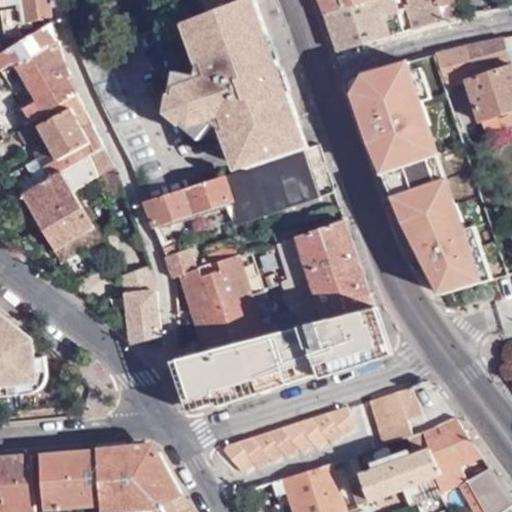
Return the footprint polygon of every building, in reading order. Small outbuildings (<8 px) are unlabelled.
[(0,0),(0,18),(4,39),(18,36),(19,31),(31,27),(30,24),(52,17),(50,0),(0,0)] [(309,150),(256,0),(253,0),(178,25),(193,66),(190,73),(183,72),(182,80),(200,130),(206,133),(210,129),(216,134),(221,147),(237,142),(247,170),(305,151),(309,150)] [(253,0),(205,0),(210,13),(253,0)] [(321,0),(326,14),(372,0),(321,0)] [(438,0),(372,0),(326,14),(341,52),(444,21),(438,0)] [(438,0),(444,21),(452,19),(447,3),(456,0),(438,0)] [(57,35),(53,23),(0,56),(0,72),(16,63),(39,101),(26,109),(33,121),(38,118),(80,94),(65,61),(57,35)] [(462,49),(437,56),(447,86),(467,80),(482,124),(511,114),(511,60),(505,40),(462,49)] [(411,241),(437,294),(509,277),(447,86),(437,56),(359,75),(348,93),(368,147),(378,174),(411,241)] [(182,80),(183,72),(177,71),(167,111),(201,139),(206,133),(200,130),(182,80)] [(107,148),(80,94),(38,118),(56,150),(52,152),(47,146),(37,152),(52,179),(63,173),(90,157),(107,148)] [(337,192),(321,146),(309,150),(305,151),(321,198),(337,192)] [(117,169),(107,148),(90,157),(115,197),(126,191),(117,169)] [(321,198),(305,151),(247,170),(148,202),(156,223),(233,200),(241,224),(321,198)] [(52,179),(23,195),(56,249),(95,226),(63,173),(52,179)] [(0,190),(0,208),(10,203),(1,190),(0,190)] [(378,308),(347,220),(280,242),(292,278),(311,271),(313,276),(286,288),(294,310),(274,317),(279,336),(378,308)] [(221,262),(240,256),(234,239),(208,247),(213,264),(221,262)] [(189,242),(166,249),(175,276),(183,274),(198,269),(189,242)] [(269,339),(240,256),(221,262),(223,270),(204,276),(202,268),(198,269),(183,274),(210,355),(269,339)] [(151,265),(122,276),(129,347),(161,336),(157,277),(151,265)] [(279,336),(269,339),(210,355),(182,362),(197,413),(217,406),(220,409),(391,351),(378,308),(279,336)] [(0,385),(6,385),(6,378),(18,377),(19,383),(31,382),(37,375),(32,338),(0,311),(0,385)] [(6,385),(19,383),(18,377),(6,378),(6,385)] [(415,387),(372,400),(385,443),(408,435),(414,433),(409,416),(424,412),(415,387)] [(229,445),(351,407),(350,403),(229,445)] [(357,425),(351,407),(229,445),(228,450),(245,472),(257,463),(260,466),(271,457),(275,460),(286,453),(289,457),(302,448),(305,451),(316,442),(319,446),(331,437),(334,441),(345,431),(347,434),(357,425)] [(484,456),(457,418),(437,425),(443,443),(415,453),(414,450),(373,464),(375,470),(363,475),(371,500),(404,487),(411,485),(433,475),(460,465),(484,456)] [(414,433),(408,435),(414,450),(415,453),(443,443),(437,425),(414,433)] [(192,511),(162,455),(148,446),(146,447),(101,450),(105,504),(105,511),(192,511)] [(68,508),(102,505),(98,451),(44,455),(48,509),(68,508)] [(360,475),(353,454),(342,458),(349,480),(360,475)] [(0,511),(38,511),(37,498),(34,456),(0,458),(0,511)] [(330,461),(272,482),(276,496),(288,494),(294,511),(350,511),(360,509),(358,505),(349,480),(338,483),(330,461)] [(461,483),(475,511),(484,511),(469,481),(468,481),(460,465),(454,468),(461,483)] [(484,511),(505,511),(511,507),(511,495),(491,467),(469,481),(484,511)] [(440,491),(461,483),(454,468),(433,475),(440,491)] [(363,475),(360,475),(349,480),(358,505),(371,500),(363,475)] [(419,500),(440,491),(433,475),(413,484),(419,500)] [(410,503),(419,500),(413,484),(411,485),(404,487),(410,503)]
